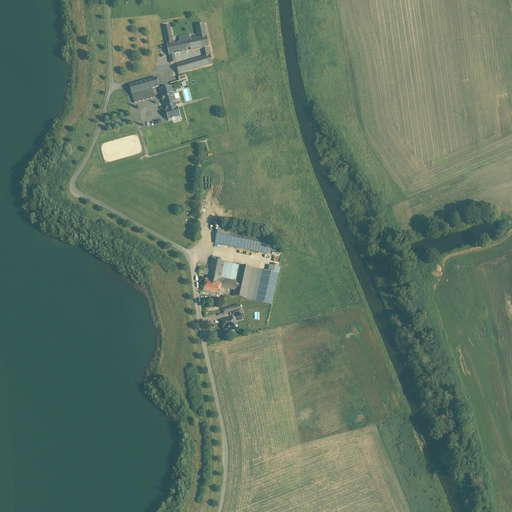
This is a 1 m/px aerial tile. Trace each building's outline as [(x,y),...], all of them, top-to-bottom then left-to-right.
[(189,35),(179,37),(180,42),(180,43),(182,53),(194,51),(202,49),(204,58),(176,66),(178,74),(212,64),(204,24),(195,26),(198,39),(190,41),(189,35)] [(169,26),(163,27),(167,45),(172,44),(173,44),(169,26)] [(172,44),(167,45),(169,56),(174,55),(182,53),(180,43),(173,44),(172,44)] [(157,78),(130,86),(132,95),(152,89),(159,87),(157,78)] [(171,87),(160,90),(165,108),(176,105),(174,96),(171,87)] [(152,89),(132,95),(135,103),(155,98),(152,89)] [(176,105),(165,108),(168,120),(180,117),(184,116),(182,109),(178,110),(178,109),(176,105)] [(253,235),(218,228),(215,243),(249,250),(253,235)] [(272,240),(253,235),(249,250),(269,255),(272,240)] [(280,260),(280,258),(280,256),(278,254),(276,253),(274,253),(272,253),(270,254),(269,256),(268,258),(269,261),(270,262),(272,264),(274,264),(277,264),(278,262),(280,260)] [(219,261),(212,260),(207,281),(222,284),(221,288),(234,291),(236,282),(222,279),(225,263),(219,261)] [(240,266),(225,263),(222,279),(236,282),(240,266)] [(253,269),(240,266),(236,282),(234,291),(233,297),(246,299),(253,269)] [(253,269),(246,299),(252,301),(259,270),(253,269)] [(279,274),(264,271),(257,302),(272,305),(279,274)] [(207,281),(206,281),(204,290),(219,294),(221,288),(222,284),(207,281)] [(240,305),(232,307),(233,312),(231,312),(232,317),(242,314),(240,305)] [(233,318),(222,321),(224,331),(229,330),(229,328),(235,326),(233,318)]
